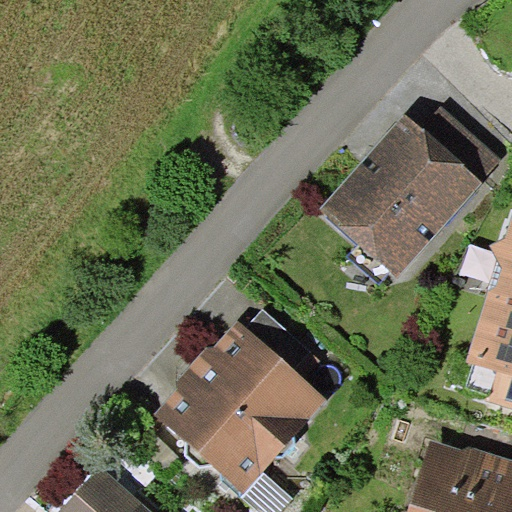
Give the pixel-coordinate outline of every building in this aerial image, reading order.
[(406,113),(320,210),(398,278),(502,160),(442,107),(423,128),(406,113)] [(503,266),(498,279),(511,283),(511,214),(504,239),(490,245),(503,266)] [(511,283),(498,279),(495,288),(489,289),(467,361),(498,370),(511,374),(511,283)] [(246,328),(305,380),(320,362),(262,311),(246,328)] [(264,470),(327,399),(305,380),(246,328),(237,320),(211,350),(207,346),(175,383),(179,387),(155,414),(188,444),(211,465),(244,494),(264,470)] [(511,409),(511,374),(498,370),(488,402),(511,409)] [(511,511),(511,458),(470,445),(467,449),(432,438),(408,511),(511,511)] [(200,467),(211,465),(188,444),(186,455),(200,467)] [(58,511),(132,511),(142,502),(102,465),(58,511)] [(280,511),(293,496),(264,470),(244,494),(240,498),(257,511),(280,511)] [(153,511),(142,502),(132,511),(153,511)]
